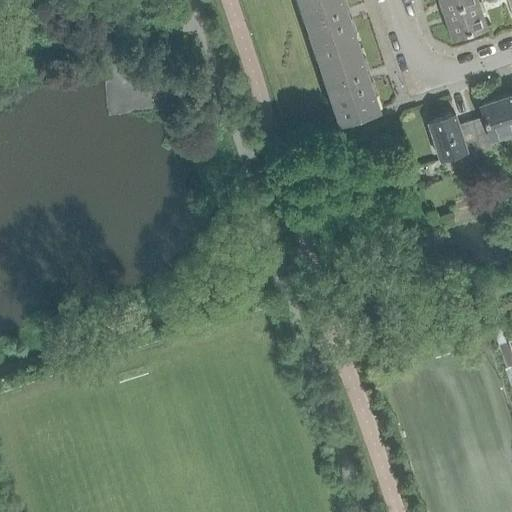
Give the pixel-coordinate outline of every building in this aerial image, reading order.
[(357,45),(342,0),(297,0),(317,59),(357,45)] [(437,0),(441,12),(476,0),(437,0)] [(485,26),(476,0),(441,12),(450,38),(485,26)] [(317,59),(337,122),(378,108),(357,45),(317,59)] [(511,110),(507,96),(479,105),(482,116),(470,120),(481,153),(482,153),(485,163),(497,159),(490,138),(511,130),(511,110)] [(470,120),(458,124),(454,113),(427,122),(439,160),(467,151),(469,157),(481,153),(470,120)] [(499,347),(507,344),(496,309),(488,311),(499,347)] [(511,364),(511,359),(507,344),(499,347),(505,367),(511,364)]
